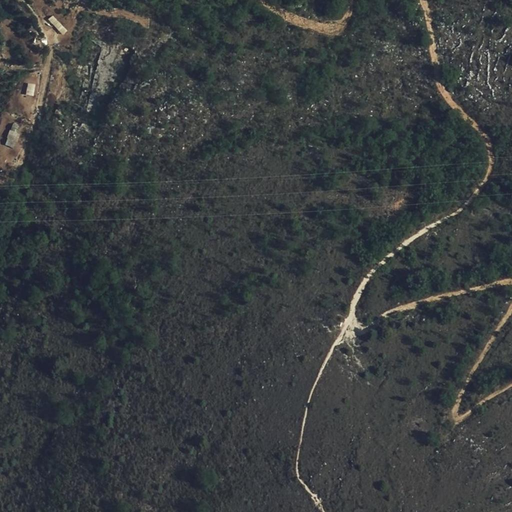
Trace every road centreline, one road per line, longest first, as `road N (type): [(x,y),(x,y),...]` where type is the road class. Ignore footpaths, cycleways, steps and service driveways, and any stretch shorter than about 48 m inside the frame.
road 1 (track): [(347,327),(354,300),(385,259),(478,194),(490,164),(487,138),(439,86),(421,0)]
road 2 (track): [(511,312),(454,413),(457,423),(511,388)]
road 3 (track): [(347,327),(511,281)]
